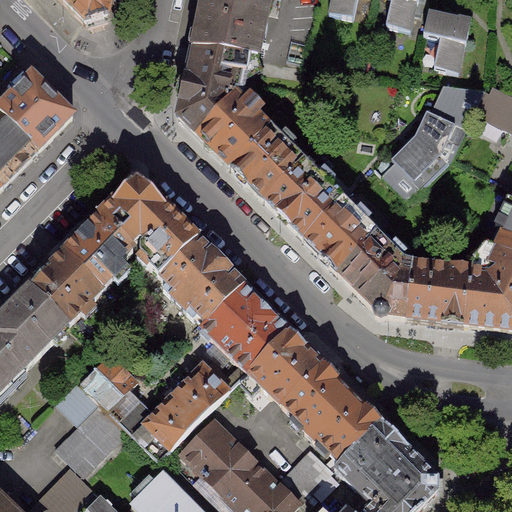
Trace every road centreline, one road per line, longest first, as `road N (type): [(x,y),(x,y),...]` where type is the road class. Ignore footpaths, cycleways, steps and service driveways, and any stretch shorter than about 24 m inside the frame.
road 1 (residential): [(128,126),(326,319)]
road 2 (residential): [(326,319),(375,372),(412,394),(511,410)]
road 3 (residential): [(511,375),(386,355),(326,319)]
road 4 (residential): [(0,0),(128,126)]
road 5 (residential): [(128,126),(0,252)]
road 6 (residential): [(157,0),(128,126)]
